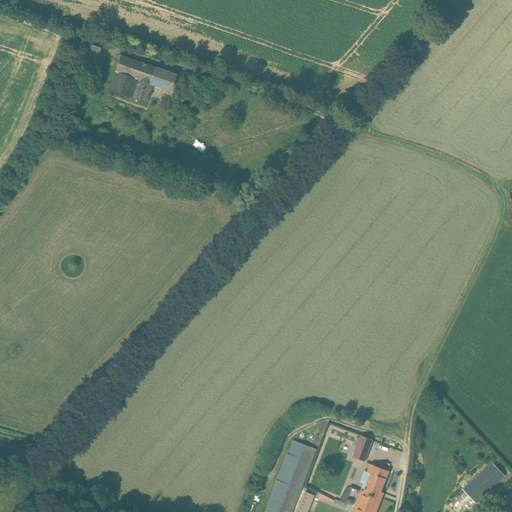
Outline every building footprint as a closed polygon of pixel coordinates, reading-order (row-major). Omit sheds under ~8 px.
[(100,48),(89,44),(84,59),(94,63),(100,48)] [(108,90),(136,101),(146,104),(153,85),(170,91),(175,75),(120,55),(108,90)] [(366,461),(374,440),(361,435),(353,456),(366,461)] [(292,511),(316,449),(293,440),(265,511),(292,511)] [(483,498),(506,476),(492,462),(470,483),(483,498)] [(389,471),(381,468),(371,464),(368,471),(366,471),(362,483),(364,484),(361,493),(371,497),(372,494),(373,495),(374,493),(375,494),(377,489),(379,490),(379,491),(381,491),(389,471)] [(348,505),(319,492),(308,511),(325,511),(326,511),(327,511),(328,509),(335,511),(376,511),(384,493),(381,492),(381,491),(379,491),(379,490),(377,489),(375,494),(374,493),(373,495),(372,494),(371,497),(361,493),(355,508),(348,505)] [(297,511),(298,511),(307,511),(314,497),(305,493),(297,511)]
